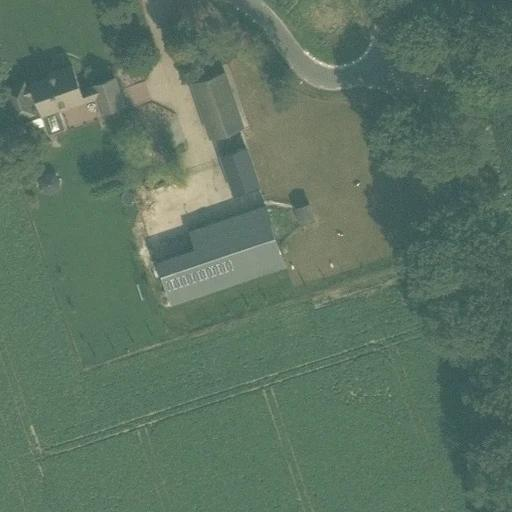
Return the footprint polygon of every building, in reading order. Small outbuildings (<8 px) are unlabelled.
[(24,83),(5,90),(15,119),(75,99),(77,105),(96,98),(101,114),(124,106),(114,78),(92,86),(92,87),(81,91),(72,66),(55,72),(56,76),(31,85),(31,87),(26,89),(24,83)] [(191,83),(210,139),(243,128),(224,72),(191,83)] [(245,147),(220,156),(234,196),(259,187),(245,147)] [(40,179),(39,186),(44,193),(52,193),(58,189),(59,181),(54,174),(46,174),(40,179)] [(178,186),(149,196),(156,215),(184,205),(178,186)] [(144,191),(76,211),(116,345),(110,346),(114,360),(125,357),(147,431),(125,438),(140,488),(172,478),(159,434),(205,420),(201,409),(208,407),(144,191)] [(309,205),(295,210),(300,225),(314,220),(309,205)] [(265,206),(188,232),(194,250),(208,292),(285,266),(265,206)] [(381,412),(199,453),(205,478),(173,486),(178,511),(224,511),(414,469),(410,453),(403,454),(400,440),(388,442),(381,412)]
